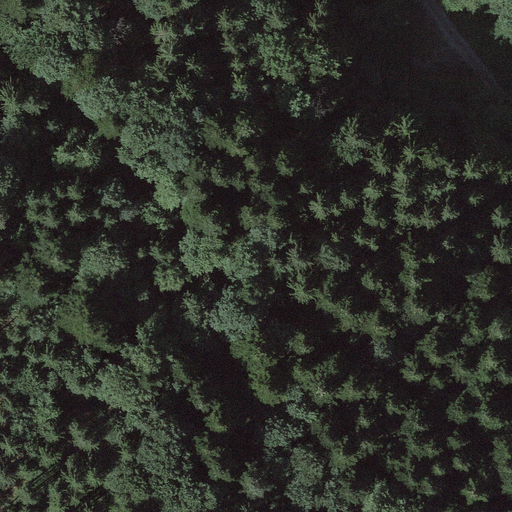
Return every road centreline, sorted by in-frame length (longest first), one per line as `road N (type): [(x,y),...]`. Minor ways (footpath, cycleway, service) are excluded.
road 1 (track): [(0,22),(175,211),(237,408),(318,511)]
road 2 (track): [(435,0),(511,107)]
